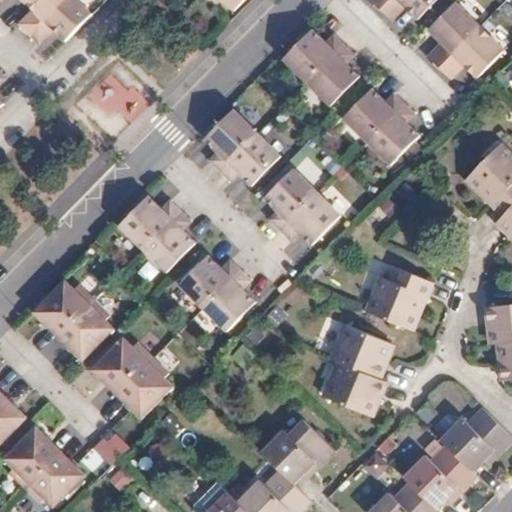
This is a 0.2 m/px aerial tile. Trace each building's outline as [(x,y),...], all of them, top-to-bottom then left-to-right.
[(27,0),(34,7),(21,21),(31,31),(60,0),(27,0)] [(86,0),(60,0),(31,31),(43,42),(57,28),(67,38),(96,9),(86,0)] [(231,0),(240,9),(248,0),(231,0)] [(373,0),(384,9),(392,0),(373,0)] [(441,0),(392,0),(384,9),(396,21),(411,6),(424,18),(441,0)] [(447,41),(432,56),(444,69),(486,26),(461,0),(434,28),(447,41)] [(486,26),(444,69),(456,80),(470,65),(483,77),(510,49),(486,26)] [(319,27),(301,46),(291,56),(314,80),(352,42),(342,33),(334,40),(319,27)] [(200,38),(187,51),(195,58),(208,46),(200,38)] [(352,42),(314,80),(338,104),(368,75),(354,62),(363,53),(352,42)] [(107,74),(88,98),(112,116),(131,92),(107,74)] [(350,116),(373,140),(411,102),(401,92),(393,100),(379,87),(350,116)] [(411,102),(373,140),(399,165),(428,136),(415,121),(423,113),(411,102)] [(237,110),(223,125),(208,139),(223,154),(215,162),(224,172),(261,134),(237,110)] [(261,134),(224,172),(235,182),(243,174),(257,188),(286,159),(261,134)] [(511,154),(502,145),(471,175),(496,201),(492,205),(504,217),(511,209),(511,154)] [(273,221),(283,231),(320,193),(297,170),(268,199),(281,213),(273,221)] [(496,201),(471,175),(467,180),(492,205),(496,201)] [(320,193),(283,231),(294,242),(303,234),(316,247),(345,218),(320,193)] [(123,226),(148,250),(186,211),(175,200),(166,210),(152,196),(138,210),(123,226)] [(511,209),(504,217),(498,224),(510,236),(511,234),(511,209)] [(186,211),(148,250),(171,274),(201,244),(188,230),(196,222),(186,211)] [(207,308),(245,270),(234,259),(226,268),(214,256),(184,286),(207,308)] [(382,278),(368,314),(411,330),(424,297),(429,298),(435,282),(398,267),(392,282),(382,278)] [(245,270),(207,308),(231,332),(261,303),(247,289),(256,281),(245,270)] [(63,337),(98,301),(82,285),(78,290),(69,281),(52,297),(38,312),(63,337)] [(424,297),(411,330),(415,332),(429,298),(424,297)] [(98,301),(63,337),(87,361),(118,331),(109,322),(114,317),(98,301)] [(499,345),(506,344),(511,343),(511,304),(487,308),(489,326),(495,325),(497,345),(499,345)] [(332,360),(339,363),(382,380),(389,364),(384,362),(392,343),(346,325),(332,360)] [(495,325),(489,326),(491,346),(497,345),(495,325)] [(96,371),(120,395),(156,359),(141,344),(136,349),(127,340),(96,371)] [(397,345),(392,343),(384,362),(389,364),(397,345)] [(511,343),(506,344),(508,364),(501,365),(503,382),(511,380),(511,343)] [(499,345),(501,365),(508,364),(506,344),(499,345)] [(174,376),(156,359),(120,395),(146,420),(176,389),(169,381),(174,376)] [(325,398),(369,416),(377,395),(383,397),(389,383),(382,380),(339,363),(325,398)] [(374,418),(383,397),(377,395),(369,416),(374,418)] [(5,396),(0,400),(0,449),(29,420),(5,396)] [(511,445),(511,435),(484,408),(469,423),(463,418),(441,441),(447,446),(474,473),(486,461),(496,451),(502,456),(511,445)] [(296,484),(305,474),(316,463),(322,468),(337,452),(305,421),(290,435),(285,430),(263,453),(280,470),(296,484)] [(12,474),(28,489),(63,453),(39,429),(8,460),(17,469),(12,474)] [(404,478),(410,484),(437,510),(449,499),(459,489),(465,494),(479,479),(474,473),(447,446),(433,460),(427,455),(404,478)] [(496,451),(486,461),(491,467),(502,456),(496,451)] [(88,479),(63,453),(28,489),(44,506),(50,500),(58,509),(88,479)] [(316,463),(305,474),(311,480),(322,468),(316,463)] [(247,511),(303,511),(314,502),(296,484),(280,470),(265,485),(261,480),(238,503),(247,511)] [(247,511),(238,503),(227,493),(214,480),(189,505),(191,509),(193,511),(247,511)] [(439,511),(437,510),(410,484),(395,498),(390,493),(370,511),(439,511)] [(459,489),(449,499),(454,505),(465,494),(459,489)]
